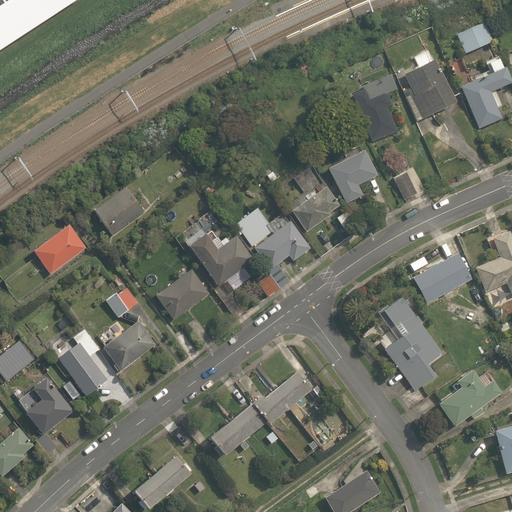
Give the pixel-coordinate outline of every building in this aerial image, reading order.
[(0,0),(0,47),(72,0),(0,0)] [(455,35),(464,54),(491,42),(483,23),(455,35)] [(459,87),(477,129),(501,119),(489,92),(509,83),(503,67),(500,68),(496,58),(485,63),(489,74),(459,87)] [(404,97),(416,121),(454,102),(432,60),(402,75),(409,88),(405,90),(408,95),(404,97)] [(351,94),(370,142),(395,132),(385,107),(390,105),(386,93),(394,90),(388,75),(360,86),(362,90),(351,94)] [(327,169),(346,204),(361,195),(356,186),(375,175),(361,150),(327,169)] [(270,183),(276,179),(271,172),(266,176),(270,183)] [(415,194),(403,172),(390,179),(402,201),(415,194)] [(214,191),(209,186),(204,191),(209,196),(214,191)] [(291,211),(306,232),(339,208),(325,187),(291,211)] [(92,211),(111,237),(142,214),(123,188),(92,211)] [(292,261),(309,249),(289,221),(286,223),(281,216),(268,225),(256,208),(234,224),(238,231),(236,232),(238,236),(241,234),(250,247),(271,232),(272,234),(253,248),(268,269),(266,271),(278,289),(288,282),(275,264),(288,256),(292,261)] [(32,251),(50,275),(85,248),(68,225),(32,251)] [(505,284),(511,297),(511,296),(511,243),(506,229),(485,238),(494,260),(474,268),(484,293),(505,284)] [(204,235),(200,230),(184,241),(187,245),(186,246),(217,287),(252,260),(234,236),(227,241),(224,238),(218,242),(209,231),(204,235)] [(411,278),(425,304),(469,280),(454,254),(411,278)] [(189,269),(155,296),(174,320),(208,293),(189,269)] [(277,289),(262,270),(259,272),(262,275),(254,281),(266,297),(277,289)] [(104,301),(118,318),(137,302),(126,288),(117,296),(114,293),(104,301)] [(383,349),(414,391),(435,375),(427,364),(442,353),(398,296),(376,313),(396,340),(383,349)] [(102,348),(119,371),(154,345),(136,322),(102,348)] [(32,336),(23,324),(15,331),(24,342),(32,336)] [(57,358),(85,396),(107,380),(89,356),(98,349),(84,329),(72,338),(76,343),(57,358)] [(437,404),(454,427),(469,415),(473,420),(483,413),(479,408),(500,393),(484,371),(476,377),(470,370),(455,381),(459,387),(437,404)] [(309,390),(294,371),(261,397),(259,394),(207,437),(222,455),(263,421),(266,424),(309,390)] [(25,413),(42,435),(72,411),(45,378),(31,388),(41,400),(25,413)] [(326,393),(308,398),(311,407),(329,403),(326,393)] [(511,425),(493,431),(505,474),(511,472),(511,425)] [(0,442),(0,475),(1,476),(24,456),(22,454),(33,445),(17,427),(0,442)] [(271,432),(264,438),(269,444),(277,438),(271,432)] [(33,439),(46,455),(56,447),(44,433),(42,435),(41,433),(33,439)] [(211,448),(200,456),(234,504),(246,496),(211,448)] [(173,455),(131,491),(139,501),(137,503),(142,509),(145,506),(147,509),(187,474),(186,472),(189,470),(183,462),(181,464),(173,455)] [(323,497),(332,511),(348,511),(379,493),(365,471),(323,497)] [(199,492),(204,488),(198,481),(193,485),(199,492)] [(130,511),(121,502),(110,511),(130,511)]
